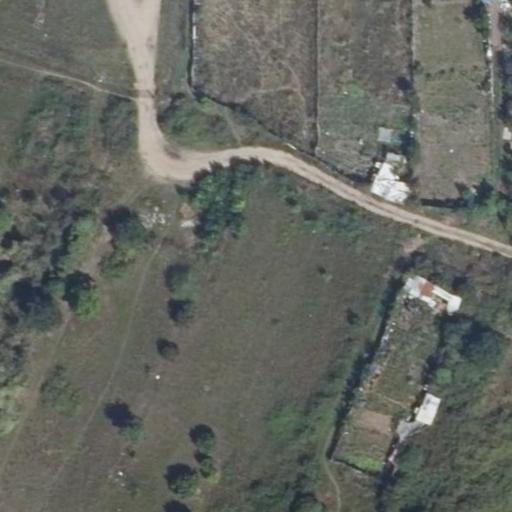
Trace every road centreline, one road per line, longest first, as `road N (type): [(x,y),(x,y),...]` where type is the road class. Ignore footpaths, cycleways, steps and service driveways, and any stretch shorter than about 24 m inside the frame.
road 1 (track): [(0,63),(153,120),(170,151),(233,162),(277,155),(511,260)]
road 2 (track): [(0,463),(153,120)]
road 3 (track): [(146,0),(137,37),(153,120)]
